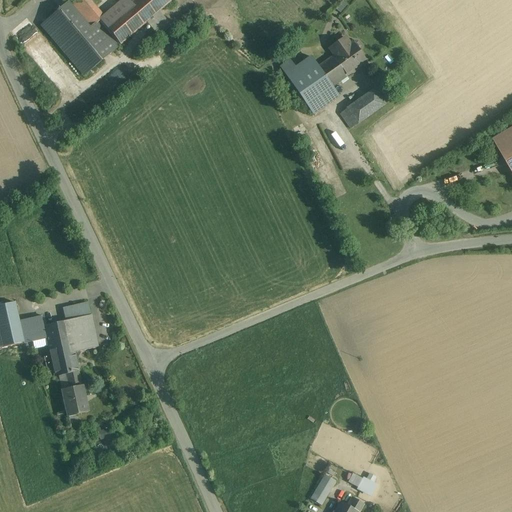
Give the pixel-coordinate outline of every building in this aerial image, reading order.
[(109,23),(104,16),(91,27),(70,2),(41,26),(83,76),(159,12),(171,2),(169,0),(135,0),(131,3),(109,23)] [(104,16),(90,0),(68,0),(70,2),(91,27),(104,16)] [(128,0),(123,0),(104,16),(109,23),(131,3),(128,0)] [(347,4),(342,1),(335,10),(340,13),(347,4)] [(159,12),(146,23),(157,35),(169,25),(159,12)] [(64,66),(32,29),(21,39),(52,76),(64,66)] [(360,47),(357,43),(353,42),(350,45),(346,40),(343,40),(339,42),(338,46),(331,51),(335,56),(347,75),(366,62),(358,51),(359,50),(360,47)] [(335,56),(318,68),(331,87),(347,75),(335,56)] [(318,68),(311,58),(296,68),(290,60),(280,68),(292,85),(313,115),(339,97),(331,87),(318,68)] [(383,84),(373,91),(384,106),(394,98),(383,84)] [(373,91),(347,109),(358,124),(384,106),(373,91)] [(358,124),(347,109),(341,114),(351,129),(358,124)] [(511,129),(494,140),(511,170),(511,129)] [(44,327),(42,317),(19,323),(15,303),(0,306),(0,348),(47,338),(44,327)] [(91,316),(67,322),(74,353),(79,352),(98,348),(91,316)] [(74,353),(67,322),(44,327),(51,356),(51,358),(74,353)] [(74,353),(51,358),(52,363),(55,377),(66,375),(78,372),(75,358),(74,353)] [(51,356),(44,358),(46,365),(52,363),(51,358),(51,356)] [(78,372),(66,375),(70,389),(62,391),(68,417),(69,417),(68,415),(76,413),(77,415),(88,413),(82,387),(78,372)] [(110,429),(100,430),(101,439),(111,437),(110,429)] [(378,476),(370,473),(368,478),(353,473),(348,485),(374,495),(378,484),(376,483),(378,476)] [(324,474),(313,499),(325,504),(336,480),(324,474)] [(347,507),(340,503),(334,511),(359,511),(363,505),(352,498),(347,507)]
